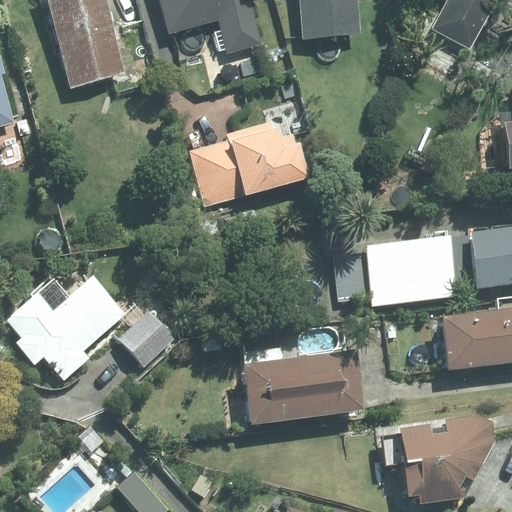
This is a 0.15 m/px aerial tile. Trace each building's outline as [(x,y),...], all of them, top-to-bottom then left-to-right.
[(34,0),(61,88),(116,72),(94,0),(34,0)] [(149,0),(159,33),(210,19),(219,53),(254,43),(241,0),(149,0)] [(290,0),(293,37),(351,33),(348,0),(290,0)] [(464,50),(490,0),(439,0),(424,29),(464,50)] [(486,69),(471,61),(465,72),(480,80),(486,69)] [(511,80),(506,82),(507,91),(504,91),(507,118),(491,121),(497,167),(511,164),(511,80)] [(183,151),(199,207),(299,179),(286,135),(270,139),(265,122),(221,134),(222,140),(183,151)] [(200,235),(213,234),(212,221),(198,222),(200,235)] [(511,221),(509,222),(510,227),(460,233),(461,238),(466,282),(467,290),(511,284),(511,286),(511,221)] [(444,240),(443,237),(359,248),(359,254),(330,258),(336,304),(365,300),(366,309),(452,298),(450,283),(466,282),(461,238),(444,240)] [(75,350),(116,314),(82,274),(41,311),(25,293),(0,314),(0,325),(10,337),(5,342),(25,364),(35,356),(55,379),(81,357),(75,350)] [(511,304),(428,316),(435,370),(511,359),(511,304)] [(141,312),(112,340),(140,369),(168,340),(141,312)] [(198,354),(217,352),(215,339),(197,342),(198,354)] [(238,423),(352,409),(344,349),(231,363),(238,423)] [(409,506),(455,500),(483,445),(480,423),(459,417),(431,421),(433,435),(418,437),(416,425),(386,429),(396,498),(408,497),(409,506)] [(109,457),(81,428),(68,441),(96,470),(109,457)] [(162,511),(126,473),(107,491),(125,511),(162,511)] [(186,489),(197,496),(207,481),(195,474),(186,489)]
